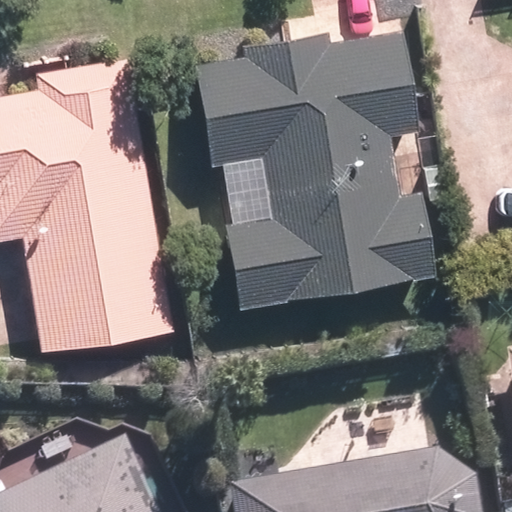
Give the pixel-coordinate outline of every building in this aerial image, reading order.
[(238,41),(240,52),(192,60),(209,163),(218,161),(228,219),(222,220),(236,305),(434,272),(419,187),(397,190),(387,132),(414,127),(397,24),(327,36),(325,26),(238,41)] [(170,327),(123,53),(31,69),(34,85),(0,91),(0,234),(19,231),(39,349),(170,327)] [(509,389),(511,409),(511,501),(501,503),(502,511),(511,511),(511,345),(501,347),(505,368),(487,371),(491,392),(509,389)] [(430,455),(426,455),(412,363),(340,374),(353,460),(226,480),(231,511),(478,511),(479,508),(478,504),(478,499),(477,495),(475,491),(474,487),(472,483),(469,479),(467,476),(464,473),(461,470),(458,467),(454,464),(451,462),(447,460),(443,458),(439,457),(435,456),(430,455)] [(154,511),(119,437),(0,492),(0,511),(154,511)]
